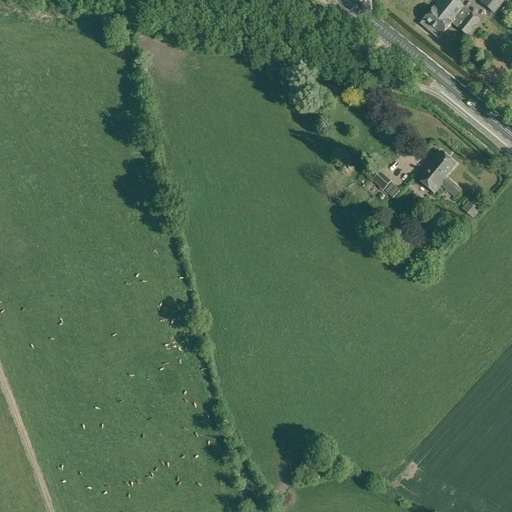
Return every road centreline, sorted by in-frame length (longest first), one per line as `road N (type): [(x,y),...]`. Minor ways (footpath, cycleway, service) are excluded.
road 1 (track): [(135,0),(388,53),(402,45)]
road 2 (primary): [(511,136),(345,0)]
